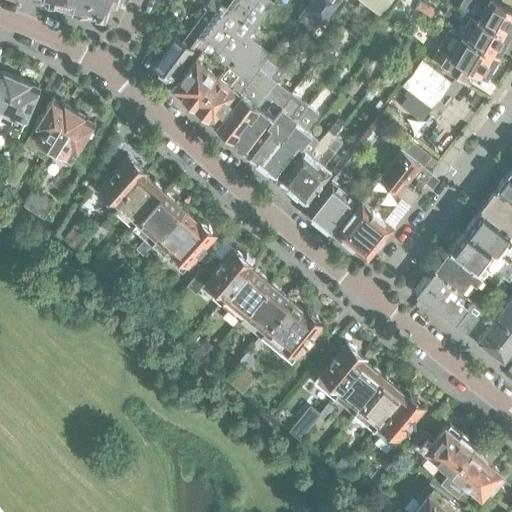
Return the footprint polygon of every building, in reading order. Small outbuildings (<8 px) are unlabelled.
[(64,8),(64,9),(65,0),(45,0),(64,9),(64,8)] [(65,0),(64,9),(83,18),(86,0),(65,0)] [(86,0),(83,18),(84,18),(84,19),(85,19),(99,22),(100,18),(101,18),(104,3),(110,4),(111,0),(86,0)] [(191,51),(192,51),(226,5),(226,4),(219,0),(206,0),(203,5),(206,7),(182,39),(175,34),(175,35),(169,33),(165,39),(165,40),(168,45),(153,65),(171,78),(191,51)] [(248,33),(249,34),(273,0),(229,0),(226,4),(226,5),(192,51),(197,55),(172,84),(182,92),(181,92),(183,94),(183,97),(190,103),(194,102),(195,103),(248,33)] [(336,0),(310,0),(306,5),(297,18),(313,30),(322,18),(323,17),(336,0)] [(389,0),(364,0),(367,2),(380,12),(381,11),(389,0)] [(419,0),(415,8),(430,16),(436,7),(422,0),(419,0)] [(460,0),(458,4),(459,6),(472,13),(472,14),(508,34),(509,33),(511,32),(511,9),(495,0),(460,0)] [(461,24),(458,31),(463,34),(497,53),(502,45),(505,45),(509,38),(507,35),(508,34),(472,14),(465,26),(461,24)] [(384,21),(381,26),(387,31),(390,26),(384,21)] [(450,27),(433,56),(469,79),(475,68),(485,74),(490,65),(494,64),(498,58),(496,54),(497,53),(463,34),(458,31),(450,27)] [(392,31),(385,41),(395,47),(402,37),(392,31)] [(272,51),(249,34),(248,33),(195,103),(197,104),(196,108),(214,123),(266,58),(272,51)] [(245,85),(214,123),(216,125),(231,136),(276,80),(286,68),(285,67),(288,63),(282,58),(277,66),(266,58),(245,85)] [(420,59),(401,85),(405,88),(430,107),(447,84),(457,92),(462,84),(453,77),(451,80),(420,59)] [(0,113),(16,75),(0,68),(0,113)] [(39,85),(16,75),(0,113),(0,117),(13,123),(9,132),(17,136),(22,127),(39,85)] [(276,80),(231,136),(247,149),(270,121),(277,111),(292,91),(276,80)] [(301,87),(297,85),(292,91),(296,94),(301,87)] [(247,149),(246,150),(247,155),(252,160),(256,159),(262,164),(299,119),(308,107),(306,106),(308,103),(299,96),(296,94),(292,91),(277,111),(270,121),(247,149)] [(47,150),(74,107),(53,95),(30,132),(25,141),(26,145),(31,148),(35,147),(37,145),(46,150),(47,150)] [(400,113),(388,103),(382,110),(394,120),(400,113)] [(94,120),(74,107),(47,150),(67,163),(71,157),(94,120)] [(301,146),(278,175),(278,176),(278,180),(283,184),(287,184),(292,188),(301,177),(303,178),(310,169),(308,166),(315,156),(317,158),(335,134),(345,122),(338,117),(319,138),(311,132),(300,145),(301,146)] [(406,127),(421,139),(428,128),(414,117),(406,127)] [(299,119),(262,164),(266,167),(266,171),(273,175),(278,175),(301,146),(300,145),(293,139),(296,136),(295,136),(305,123),(299,119)] [(401,146),(409,136),(408,136),(409,134),(393,122),(382,137),(398,149),(401,146)] [(301,177),(292,188),(297,192),(297,196),(303,201),(308,201),(332,171),(324,165),(326,161),(335,150),(343,140),(335,134),(317,158),(315,156),(308,166),(310,169),(303,178),(301,177)] [(428,151),(409,136),(401,146),(420,161),(428,151)] [(331,170),(339,176),(358,153),(356,152),(360,146),(353,141),(331,170)] [(359,199),(336,230),(342,235),(341,236),(349,243),(350,241),(360,248),(373,247),(432,170),(420,161),(401,146),(398,149),(358,199),(359,199)] [(106,202),(113,208),(145,172),(140,167),(141,165),(128,153),(99,186),(111,197),(106,202)] [(15,184),(28,162),(22,159),(20,160),(14,158),(5,177),(15,184)] [(511,172),(508,170),(497,186),(511,197),(511,172)] [(113,208),(132,226),(165,189),(145,172),(113,208)] [(359,199),(358,199),(332,177),(307,208),(335,231),(336,230),(359,199)] [(511,197),(497,186),(479,208),(511,233),(511,197)] [(34,187),(23,204),(44,217),(55,200),(34,187)] [(132,226),(152,243),(184,206),(165,189),(132,226)] [(184,206),(152,243),(183,270),(216,233),(197,216),(196,217),(184,206)] [(511,233),(479,208),(465,227),(497,253),(497,252),(499,254),(508,243),(511,246),(511,233)] [(102,223),(93,235),(97,238),(106,227),(102,223)] [(73,225),(63,237),(75,247),(85,235),(73,225)] [(465,227),(449,247),(481,273),(497,253),(465,227)] [(220,301),(251,264),(253,262),(233,246),(212,272),(203,265),(186,284),(196,292),(206,279),(218,289),(213,295),(220,301)] [(449,247),(433,267),(434,267),(466,292),(481,273),(449,247)] [(122,261),(111,273),(118,280),(129,267),(122,261)] [(220,301),(240,317),(271,280),(251,264),(220,301)] [(434,267),(416,291),(455,321),(455,320),(465,328),(482,305),(466,293),(466,292),(434,267)] [(502,276),(496,284),(503,290),(509,281),(502,276)] [(508,298),(478,338),(503,357),(511,345),(511,277),(509,281),(503,290),(501,292),(508,298)] [(240,317),(260,334),(291,297),(271,280),(240,317)] [(496,284),(492,291),(498,296),(501,292),(503,290),(496,284)] [(303,307),(291,297),(260,334),(292,361),(324,322),(304,306),(303,307)] [(206,339),(199,347),(208,355),(215,347),(206,339)] [(334,396),(365,358),(367,356),(347,340),(315,380),(334,396)] [(227,374),(226,375),(244,389),(245,388),(254,377),(250,368),(258,359),(247,350),(238,362),(229,372),(227,374)] [(230,356),(222,366),(229,372),(238,362),(230,356)] [(334,396),(353,411),(384,374),(365,358),(334,396)] [(353,411),(373,428),(404,390),(384,374),(353,411)] [(404,390),(373,428),(393,444),(425,405),(405,389),(404,390)] [(328,400),(318,412),(325,417),(335,405),(328,400)] [(292,427),(290,428),(301,437),(302,435),(309,427),(298,419),(292,427)] [(427,436),(421,443),(444,462),(443,464),(450,470),(473,443),(461,433),(459,435),(445,424),(432,440),(427,436)] [(446,474),(441,480),(452,490),(452,491),(457,495),(467,484),(468,482),(481,494),(489,484),(492,486),(503,472),(484,456),(486,454),(473,443),(450,470),(446,475),(446,474)] [(390,452),(381,463),(388,468),(397,457),(390,452)] [(344,455),(338,463),(344,468),(351,460),(344,455)] [(426,458),(421,464),(433,473),(434,474),(441,480),(446,474),(426,458)] [(420,501),(411,511),(453,511),(452,511),(457,504),(447,497),(452,491),(452,490),(441,480),(434,474),(415,497),(420,501)]
